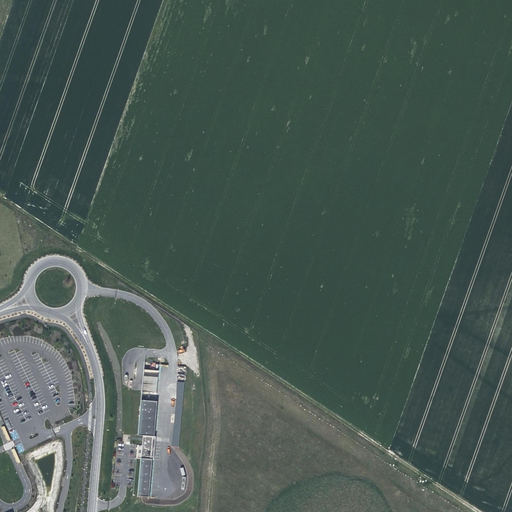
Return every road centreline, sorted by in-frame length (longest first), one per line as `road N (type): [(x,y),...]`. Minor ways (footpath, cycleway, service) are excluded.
road 1 (track): [(0,197),(483,511)]
road 2 (unclassified): [(91,511),(100,393),(90,348)]
